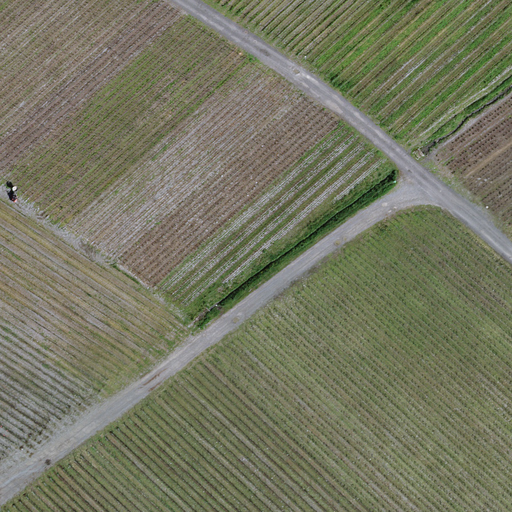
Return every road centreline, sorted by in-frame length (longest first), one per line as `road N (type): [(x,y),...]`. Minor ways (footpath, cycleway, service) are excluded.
road 1 (track): [(427,184),(357,226),(0,493)]
road 2 (track): [(179,0),(348,116),(511,256)]
